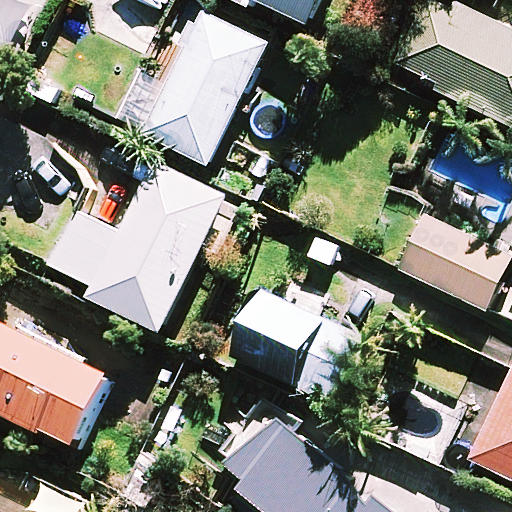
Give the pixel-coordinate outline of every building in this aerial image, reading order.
[(249,0),(318,30),(330,0),(249,0)] [(511,32),(458,7),(456,13),(431,1),(400,68),(440,87),(438,92),(511,126),(511,32)] [(274,49),(200,13),(142,135),(216,171),(274,49)] [(234,201),(159,165),(125,236),(77,213),(52,267),(98,289),(93,299),(169,335),(234,201)] [(511,273),(511,258),(430,218),(404,272),(492,315),(511,273)] [(365,340),(267,294),(237,360),(335,406),(365,340)] [(117,378),(1,325),(0,326),(0,412),(83,451),(117,378)] [(511,388),(476,462),(511,479),(511,388)] [(367,511),(390,511),(413,464),(332,427),(306,484),(367,511)] [(175,469),(145,459),(134,493),(164,503),(175,469)] [(44,511),(35,511),(0,494),(0,511),(98,511),(100,509),(56,488),(44,511)]
